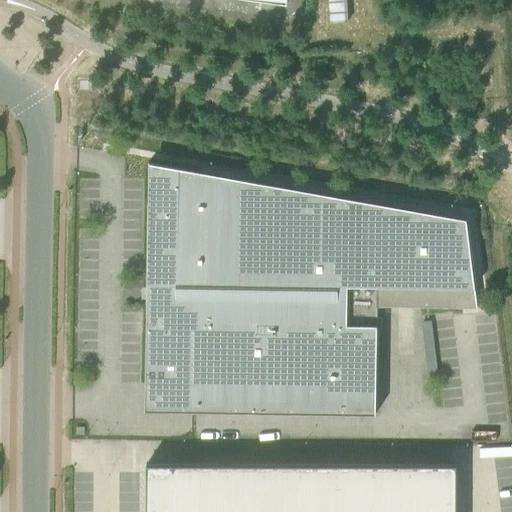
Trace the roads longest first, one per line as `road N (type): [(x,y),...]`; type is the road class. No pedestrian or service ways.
road 1 (unknown): [(57,410),(450,425),(457,409),(448,318)]
road 2 (unclassified): [(0,84),(34,119),(37,151),(38,511)]
